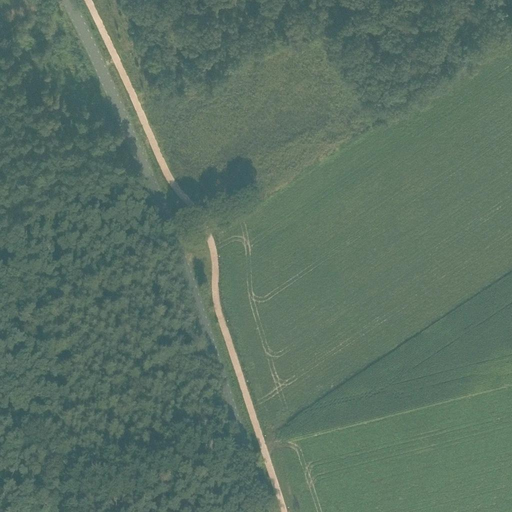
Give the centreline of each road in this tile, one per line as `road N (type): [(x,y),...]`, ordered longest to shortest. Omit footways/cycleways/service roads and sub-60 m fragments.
road 1 (tertiary): [(266,511),(148,174),(66,0)]
road 2 (track): [(214,358),(41,441),(38,451),(63,501)]
road 3 (track): [(173,242),(0,333)]
